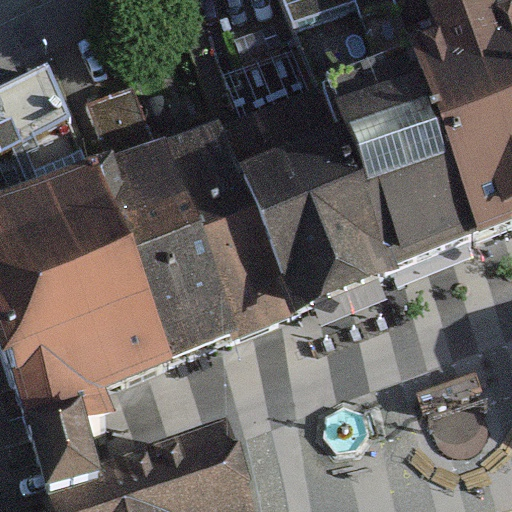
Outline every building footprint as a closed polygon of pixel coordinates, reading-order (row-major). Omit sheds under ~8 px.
[(385,0),(287,0),(330,114),(393,285),(482,250),(385,0)] [(385,0),(482,250),(511,237),(511,23),(507,26),(496,0),(385,0)] [(56,205),(97,182),(57,92),(0,114),(0,147),(10,172),(38,161),(56,205)] [(170,371),(234,347),(161,161),(135,93),(88,111),(113,176),(97,182),(170,371)] [(330,114),(218,157),(283,327),(393,285),(330,114)] [(161,161),(234,347),(283,327),(218,157),(211,141),(161,161)] [(170,371),(97,182),(56,205),(0,228),(0,364),(30,439),(81,425),(170,371)] [(81,425),(30,439),(37,464),(42,484),(49,508),(100,492),(94,469),(88,448),(81,425)] [(244,511),(226,453),(100,492),(49,508),(36,511),(244,511)]
